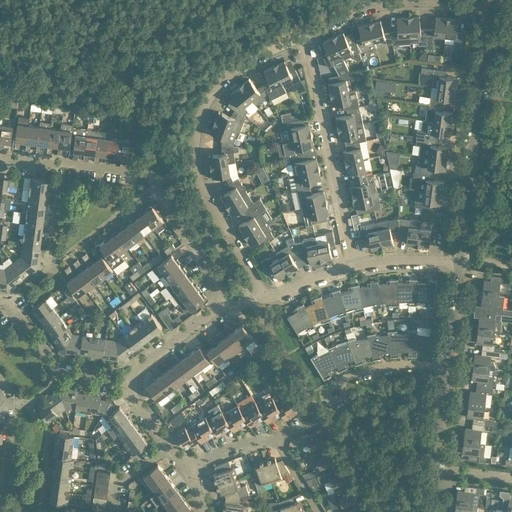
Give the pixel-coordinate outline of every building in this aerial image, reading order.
[(419,16),(408,17),(410,42),(415,42),(419,45),(427,45),(427,49),(427,28),(420,28),(419,16)] [(445,36),(447,18),(436,16),(434,29),(427,28),(427,49),(433,49),(434,34),(445,36)] [(410,42),(408,17),(397,17),(397,30),(391,31),(393,43),(393,44),(410,43),(410,42)] [(458,19),(447,18),(445,36),(455,37),(453,47),(461,48),(463,32),(457,31),(458,19)] [(380,20),(369,23),(374,41),(385,38),(387,44),(393,43),(391,31),(384,32),(380,20)] [(374,41),(369,23),(358,26),(362,38),(355,41),(359,52),(376,47),(374,41)] [(359,52),(355,41),(348,43),(343,32),(333,37),(344,59),(354,55),(356,60),(361,58),(359,52)] [(344,59),(333,37),(323,42),(328,53),(322,55),(328,67),(344,59)] [(440,62),(442,55),(422,51),(421,58),(440,62)] [(301,80),(295,69),(290,71),(284,60),(274,65),(285,88),(301,80)] [(287,91),(285,88),(274,65),(264,70),(269,81),(263,85),(269,96),(271,99),(287,91)] [(446,70),(433,68),(432,74),(428,74),(426,85),(431,85),(456,89),(457,78),(445,76),(446,70)] [(346,79),(353,78),(351,72),(339,74),(340,80),(328,83),(331,94),(348,90),(346,79)] [(249,78),(240,86),(251,100),(252,99),(256,104),(260,102),(266,99),(264,96),(267,93),(269,96),(263,85),(257,88),(249,78)] [(374,95),(383,96),(384,89),(394,90),(395,82),(376,80),(374,95)] [(251,100),(240,86),(231,93),(234,97),(233,99),(232,98),(228,104),(234,109),(239,112),(244,116),(248,110),(244,105),(251,100)] [(454,100),(456,89),(438,86),(436,98),(429,97),(429,103),(441,104),(442,98),(454,100)] [(355,89),(348,90),(331,94),(333,105),(338,104),(340,110),(346,108),(359,106),(355,89)] [(440,110),(441,104),(429,103),(428,109),(427,109),(426,120),(451,123),(453,112),(440,110)] [(362,122),(360,112),(359,106),(346,108),(348,114),(336,117),(338,128),(356,124),(362,122)] [(245,117),(244,116),(234,109),(230,116),(218,111),(214,122),(231,128),(238,131),(240,131),(245,117)] [(16,140),(14,148),(19,148),(20,141),(26,141),(29,124),(30,117),(18,115),(17,123),(16,130),(15,140),(16,140)] [(304,124),(303,118),(299,119),(290,121),(285,122),(289,138),(293,137),(294,138),(311,134),(309,123),(304,124)] [(450,135),(451,123),(426,120),(423,120),(422,129),(417,128),(416,136),(417,136),(437,139),(437,133),(450,135)] [(37,143),(36,151),(41,151),(42,143),(48,144),(50,127),(51,122),(40,121),(39,126),(37,143)] [(238,131),(231,128),(214,122),(210,133),(222,137),(221,145),(227,145),(232,146),(232,145),(234,146),(234,141),(238,131)] [(72,127),(73,127),(73,124),(62,123),(61,129),(59,146),(58,146),(57,153),(62,154),(63,146),(70,147),(72,127)] [(360,141),(366,140),(362,123),(356,124),(338,128),(341,139),(353,137),(354,142),(360,141)] [(11,142),(12,132),(13,125),(2,124),(0,137),(0,148),(3,149),(4,141),(11,142)] [(39,126),(29,124),(26,141),(25,149),(30,150),(31,142),(37,143),(39,126)] [(59,146),(61,129),(50,127),(48,144),(47,152),(51,153),(53,145),(58,146),(59,146)] [(84,152),(87,129),(73,127),(72,127),(70,147),(74,148),(73,151),(72,158),(77,159),(78,151),(84,152)] [(95,153),(98,130),(87,129),(84,152),(83,160),(88,160),(89,153),(95,153)] [(106,155),(108,138),(109,131),(98,130),(95,153),(94,161),(99,162),(100,154),(106,155)] [(302,148),(314,145),(311,134),(294,138),(293,137),(289,138),(289,141),(283,142),(286,157),(297,155),(303,154),(302,148)] [(436,145),(437,139),(417,136),(416,145),(420,145),(419,154),(447,158),(448,147),(436,145)] [(117,156),(119,139),(108,138),(106,155),(105,163),(110,163),(111,155),(116,156),(117,156)] [(130,141),(120,139),(119,139),(117,156),(116,156),(115,164),(120,165),(121,157),(134,158),(135,147),(129,146),(130,141)] [(347,150),(343,151),(346,162),(363,158),(360,141),(354,142),(345,144),(347,150)] [(235,162),(232,146),(227,145),(221,145),(221,153),(209,155),(211,166),(228,163),(235,162)] [(392,150),(390,167),(399,168),(401,151),(392,150)] [(304,160),(303,154),(297,155),(286,157),(287,163),(292,162),(294,174),(319,168),(316,157),(304,160)] [(445,169),(447,158),(419,154),(418,165),(416,164),(415,171),(432,173),(433,167),(445,169)] [(367,175),(363,158),(346,162),(348,173),(352,172),(353,178),(367,175)] [(230,174),(228,163),(211,166),(212,177),(225,175),(228,182),(233,180),(230,174)] [(265,166),(258,168),(263,181),(270,178),(265,166)] [(321,179),(319,168),(294,174),(298,190),(310,188),(309,182),(321,179)] [(387,187),(394,186),(392,171),(385,172),(387,187)] [(414,171),(413,179),(415,179),(414,189),(424,190),(442,192),(444,181),(431,179),(432,173),(415,171),(414,171)] [(352,192),(353,196),(371,192),(377,191),(374,174),(367,175),(353,178),(354,184),(351,185),(351,186),(349,187),(350,192),(352,192)] [(47,191),(49,180),(31,177),(30,189),(47,191)] [(226,205),(242,196),(247,192),(246,190),(246,188),(244,185),(242,184),(239,177),(233,181),(233,180),(228,182),(231,189),(221,195),(226,205)] [(309,206),(326,202),(324,191),(312,194),(310,188),(298,190),(299,196),(301,206),(302,207),(309,206)] [(46,203),(47,191),(30,189),(28,200),(46,203)] [(441,204),(442,192),(424,190),(423,200),(415,199),(414,206),(428,208),(428,202),(441,204)] [(246,213),(263,203),(260,198),(253,202),(247,192),(242,196),(226,205),(232,215),(243,208),(246,213)] [(373,203),(371,192),(353,196),(355,207),(368,205),(369,210),(381,208),(380,202),(373,203)] [(44,214),(46,203),(28,200),(27,212),(44,214)] [(328,213),(326,202),(309,206),(311,217),(305,218),(306,224),(318,222),(316,216),(328,213)] [(260,225),(265,222),(259,213),(266,208),(263,203),(246,213),(249,219),(239,225),(245,235),(260,225)] [(167,225),(152,206),(151,205),(147,207),(148,209),(143,213),(154,227),(158,232),(167,225)] [(43,225),(44,214),(27,212),(20,211),(19,222),(25,223),(43,225)] [(143,213),(142,211),(138,214),(139,216),(135,219),(135,220),(145,233),(154,227),(143,213)] [(135,220),(135,219),(133,217),(129,220),(131,222),(126,226),(136,240),(145,233),(135,220)] [(391,232),(399,230),(399,218),(377,222),(379,229),(378,229),(382,247),(393,244),(391,232)] [(421,220),(410,219),(399,218),(399,230),(408,231),(406,244),(417,245),(420,227),(421,220)] [(264,243),(274,237),(271,230),(271,229),(269,225),(267,225),(265,222),(260,225),(245,235),(251,244),(261,238),(264,243)] [(379,229),(377,222),(360,226),(363,238),(369,237),(371,249),(382,247),(378,229),(379,229)] [(41,237),(43,225),(25,223),(24,234),(41,237)] [(126,226),(125,224),(121,227),(122,229),(117,232),(117,233),(128,246),(136,240),(126,226)] [(437,230),(427,228),(420,227),(417,245),(429,247),(430,234),(436,235),(437,230)] [(117,233),(117,232),(116,230),(112,233),(114,235),(109,239),(119,253),(120,252),(128,246),(117,233)] [(329,246),(335,244),(332,230),(325,232),(327,240),(317,243),(321,260),(332,258),(329,246)] [(40,248),(41,237),(24,234),(22,246),(40,248)] [(321,260),(317,243),(316,239),(313,236),(303,238),(301,242),(295,243),(299,252),(307,251),(310,263),(321,260)] [(119,253),(109,239),(107,237),(103,240),(105,242),(100,245),(99,243),(95,246),(98,250),(102,256),(112,269),(125,259),(120,252),(119,253)] [(292,257),(299,252),(295,243),(293,237),(285,240),(287,246),(277,252),(277,253),(289,273),(298,267),(292,257)] [(42,248),(40,248),(22,246),(21,256),(42,268),(43,265),(40,263),(42,248)] [(289,273),(277,253),(269,257),(267,257),(261,261),(267,272),(273,268),(279,279),(289,273)] [(164,274),(178,263),(178,264),(180,262),(177,258),(175,260),(171,255),(153,268),(159,277),(164,274)] [(40,271),(42,268),(21,256),(13,262),(25,277),(36,269),(40,271)] [(113,270),(112,269),(102,256),(93,262),(104,276),(113,270)] [(154,264),(151,259),(142,266),(145,270),(150,267),(154,264)] [(145,270),(142,266),(139,261),(130,268),(133,272),(137,277),(145,270)] [(13,286),(25,277),(13,262),(5,268),(11,291),(14,290),(13,286)] [(104,276),(93,262),(85,269),(95,283),(104,276)] [(182,268),(178,264),(178,263),(164,274),(170,282),(171,283),(184,272),(185,272),(187,271),(184,267),(182,268)] [(11,291),(5,268),(0,267),(0,287),(6,288),(8,292),(11,291)] [(95,283),(85,269),(76,275),(86,289),(95,283)] [(188,277),(185,272),(184,272),(171,283),(170,282),(166,285),(172,295),(191,281),(193,279),(190,276),(188,277)] [(86,289),(76,275),(67,282),(77,296),(86,289)] [(498,295),(500,282),(511,283),(511,277),(491,275),(490,281),(484,280),(482,293),(498,295)] [(397,283),(397,279),(398,279),(398,278),(389,279),(390,283),(378,284),(380,303),(381,303),(390,302),(391,304),(390,304),(390,305),(399,304),(398,304),(398,301),(397,283)] [(416,282),(417,282),(417,279),(418,279),(418,278),(409,278),(409,279),(409,282),(397,283),(398,301),(408,301),(408,303),(407,303),(407,304),(417,304),(416,304),(416,301),(416,282)] [(428,283),(417,282),(416,282),(416,301),(426,302),(426,304),(425,304),(425,305),(433,306),(437,280),(428,279),(428,280),(429,280),(428,283)] [(378,284),(378,281),(378,280),(369,281),(369,282),(370,282),(370,285),(359,287),(359,288),(363,306),(373,304),(373,306),(373,307),(382,306),(382,305),(381,305),(381,303),(380,303),(378,284)] [(125,285),(131,294),(137,289),(130,281),(125,285)] [(195,286),(191,281),(172,295),(179,303),(197,290),(199,288),(196,284),(195,286)] [(359,288),(359,287),(358,284),(359,284),(359,283),(350,285),(350,286),(351,286),(352,289),(341,292),(340,292),(346,311),(346,310),(356,307),(356,310),(355,310),(356,311),(364,309),(364,308),(363,306),(359,288)] [(340,292),(341,292),(340,289),(340,288),(331,291),(332,291),(333,294),(322,299),(329,317),(330,317),(329,316),(339,313),(339,315),(339,316),(347,313),(347,312),(347,313),(346,311),(340,292)] [(201,294),(197,290),(179,303),(186,312),(190,309),(193,313),(201,307),(198,303),(204,299),(204,298),(206,297),(203,293),(201,294)] [(504,296),(498,295),(482,293),(481,306),(487,306),(486,312),(502,314),(502,315),(511,315),(511,308),(503,308),(504,296)] [(322,299),(321,296),(322,295),(321,295),(313,298),(313,299),(314,298),(315,302),(305,307),(304,307),(314,326),(315,326),(315,325),(314,326),(313,324),(322,319),(323,321),(322,322),(323,322),(331,319),(331,318),(330,318),(330,317),(329,317),(322,299)] [(39,318),(53,307),(46,298),(32,308),(39,318)] [(304,307),(305,307),(303,304),(304,303),(303,303),(295,307),(296,307),(298,310),(287,316),(299,335),(297,332),(306,327),(307,329),(307,330),(314,326),(304,307)] [(45,327),(60,316),(53,307),(39,318),(45,327)] [(153,334),(162,327),(151,313),(150,314),(145,307),(137,313),(142,320),(153,334)] [(177,325),(167,312),(165,314),(161,317),(171,330),(177,325)] [(500,325),(502,314),(486,312),(485,318),(479,317),(478,330),(493,332),(499,333),(500,325)] [(52,336),(66,325),(60,316),(45,327),(52,336)] [(153,334),(142,320),(133,327),(143,341),(153,334)] [(243,324),(234,330),(244,344),(253,338),(243,324)] [(60,354),(73,333),(66,325),(52,336),(51,337),(60,349),(57,352),(60,354)] [(427,352),(430,331),(431,327),(417,326),(417,330),(409,330),(409,351),(408,351),(408,355),(408,356),(417,356),(417,355),(416,355),(416,351),(427,352)] [(143,341),(133,327),(124,333),(135,348),(143,341)] [(244,344),(234,330),(225,337),(235,351),(244,344)] [(390,352),(388,330),(387,331),(388,331),(388,334),(376,335),(375,333),(376,333),(376,332),(368,334),(372,355),(373,358),(372,359),(381,357),(380,357),(380,353),(390,352)] [(409,351),(409,330),(408,330),(409,330),(409,333),(396,333),(396,330),(388,330),(390,352),(390,356),(399,355),(398,355),(398,351),(408,351),(409,351)] [(482,349),(494,351),(494,345),(492,344),(493,332),(478,330),(476,343),(482,343),(482,349)] [(81,353),(83,335),(73,333),(60,354),(64,356),(66,352),(80,354),(81,353)] [(136,349),(135,348),(124,333),(115,340),(121,363),(125,362),(124,358),(136,349)] [(372,355),(368,334),(367,334),(368,334),(368,337),(356,340),(355,337),(356,337),(348,339),(355,359),(354,359),(356,363),(355,363),(355,364),(364,361),(363,361),(362,357),(372,355)] [(91,354),(94,337),(83,335),(81,353),(91,354)] [(103,356),(105,338),(94,337),(91,354),(102,356),(103,356)] [(235,351),(225,337),(216,343),(227,357),(235,351)] [(121,363),(115,340),(105,338),(103,356),(102,356),(102,358),(117,360),(118,364),(121,363)] [(355,359),(348,339),(347,339),(347,340),(348,340),(349,343),(337,346),(336,344),(336,343),(329,347),(338,366),(337,366),(339,370),(338,370),(339,371),(347,367),(347,366),(346,367),(344,363),(354,359),(355,359)] [(227,357),(216,343),(207,350),(218,364),(227,357)] [(199,346),(190,353),(201,367),(210,360),(199,346)] [(338,366),(329,347),(328,347),(329,351),(319,356),(317,353),(310,357),(324,379),(331,374),(330,374),(328,371),(337,366),(338,366)] [(494,361),(490,361),(490,356),(499,357),(500,351),(494,351),(482,349),(481,355),(475,354),(473,367),(489,369),(495,369),(495,366),(494,361)] [(201,367),(190,353),(182,359),(192,373),(201,367)] [(192,373),(182,359),(173,366),(184,380),(192,373)] [(184,380),(173,366),(164,372),(175,386),(184,380)] [(488,375),(489,369),(473,367),(472,379),(478,380),(477,386),(492,388),(494,376),(488,375)] [(175,386),(164,372),(156,379),(166,393),(175,386)] [(166,393),(156,379),(147,385),(157,399),(166,393)] [(209,390),(213,396),(219,392),(218,391),(226,385),(223,380),(209,390)] [(74,409),(77,390),(64,388),(63,384),(60,385),(65,408),(74,409)] [(65,408),(60,385),(56,385),(57,389),(45,398),(46,400),(47,400),(57,414),(65,408)] [(484,406),(486,393),(492,394),(492,388),(477,386),(476,392),(470,391),(468,404),(484,406)] [(0,387),(0,402),(12,399),(11,395),(7,397),(0,387)] [(299,409),(286,388),(272,396),(275,402),(279,407),(278,408),(281,412),(285,419),(291,416),(290,414),(299,409)] [(87,411),(89,393),(78,392),(79,390),(77,390),(74,409),(87,411)] [(103,413),(110,401),(105,400),(100,400),(101,395),(89,393),(87,411),(103,413)] [(279,407),(275,402),(272,396),(262,402),(261,400),(256,403),(261,411),(264,416),(268,423),(273,419),(272,417),(281,412),(278,408),(279,407)] [(13,402),(12,399),(0,402),(0,416),(5,418),(7,418),(9,403),(13,402)] [(47,400),(46,400),(37,407),(48,421),(57,414),(47,400)] [(255,421),(264,416),(261,411),(256,403),(255,400),(240,409),(244,414),(244,415),(247,420),(247,421),(250,426),(256,423),(255,421)] [(116,409),(112,405),(110,401),(103,413),(112,426),(126,415),(119,406),(116,409)] [(482,418),(484,406),(468,404),(467,416),(473,417),(472,423),(484,424),(494,426),(495,420),(482,418)] [(238,426),(247,421),(247,420),(244,415),(244,414),(240,409),(238,405),(224,414),(227,419),(231,426),(230,426),(233,431),(239,428),(238,426)] [(222,431),(230,426),(231,426),(227,419),(224,414),(222,410),(212,416),(210,413),(206,416),(211,424),(210,425),(215,432),(214,432),(217,436),(223,433),(222,431)] [(119,435),(133,424),(126,415),(112,426),(107,430),(114,439),(119,435)] [(206,437),(214,432),(215,432),(210,425),(211,424),(206,416),(191,425),(195,430),(194,431),(200,440),(201,442),(207,439),(206,437)] [(479,442),(481,430),(484,430),(484,424),(472,423),(472,428),(465,428),(464,441),(479,442)] [(140,434),(133,424),(119,435),(126,444),(140,434)] [(195,430),(191,425),(186,428),(185,426),(175,432),(184,447),(194,442),(195,443),(200,440),(194,431),(195,430)] [(316,435),(315,431),(300,436),(303,444),(307,443),(309,449),(323,444),(320,434),(316,435)] [(78,448),(80,436),(67,434),(59,433),(57,433),(55,444),(72,447),(78,448)] [(147,443),(140,434),(126,444),(133,454),(147,443)] [(485,443),(479,442),(464,441),(462,453),(468,454),(468,460),(486,462),(486,456),(484,456),(485,443)] [(71,458),(72,447),(55,444),(53,456),(56,456),(71,458)] [(327,454),(326,450),(311,455),(314,463),(318,462),(320,468),(334,463),(331,452),(327,454)] [(72,470),(74,459),(74,458),(71,458),(56,456),(54,467),(72,470)] [(290,472),(282,459),(276,461),(275,457),(271,459),(270,457),(264,459),(272,481),(282,478),(281,475),(290,472)] [(272,481),(264,459),(259,461),(260,462),(250,466),(258,491),(264,489),(262,485),(272,481)] [(215,484),(237,477),(234,467),(231,467),(229,460),(219,464),(214,467),(216,472),(213,474),(215,478),(213,479),(215,484)] [(144,474),(150,482),(150,483),(165,473),(158,464),(144,474)] [(71,481),(72,470),(54,467),(53,478),(71,481)] [(347,481),(343,471),(339,472),(338,468),(318,475),(320,482),(324,481),(324,482),(330,480),(332,486),(347,481)] [(110,472),(100,471),(97,470),(96,477),(109,479),(110,472)] [(171,482),(165,473),(150,483),(157,492),(171,482)] [(109,479),(96,477),(95,483),(108,485),(109,479)] [(246,485),(240,487),(237,477),(215,484),(216,490),(218,489),(220,494),(224,492),(225,497),(240,496),(249,495),(246,485)] [(69,492),(71,481),(53,478),(51,490),(69,492)] [(163,501),(177,490),(171,482),(157,492),(152,496),(158,504),(163,501)] [(108,485),(95,483),(95,490),(107,492),(108,485)] [(473,492),(484,494),(484,488),(464,485),(464,491),(458,490),(456,503),(471,505),(473,492)] [(348,488),(333,492),(338,506),(343,505),(344,506),(345,506),(349,505),(350,504),(349,503),(356,500),(353,490),(349,491),(348,488)] [(67,504),(69,494),(69,492),(51,490),(50,501),(67,504)] [(94,496),(106,498),(107,492),(95,490),(94,496)] [(184,499),(177,490),(163,501),(170,509),(184,499)] [(511,491),(503,490),(500,490),(499,494),(503,497),(501,509),(502,509),(511,510),(511,491)] [(106,498),(94,496),(92,508),(105,509),(107,498),(106,498)] [(222,507),(221,511),(244,511),(245,505),(243,505),(239,504),(240,496),(225,497),(224,507),(222,507)] [(292,496),(283,499),(279,501),(269,502),(271,510),(277,508),(278,511),(297,511),(304,510),(302,504),(300,505),(298,501),(294,502),(292,496)] [(185,511),(191,508),(184,499),(170,509),(171,511),(185,511)] [(456,503),(454,511),(476,511),(478,506),(471,505),(456,503)]
